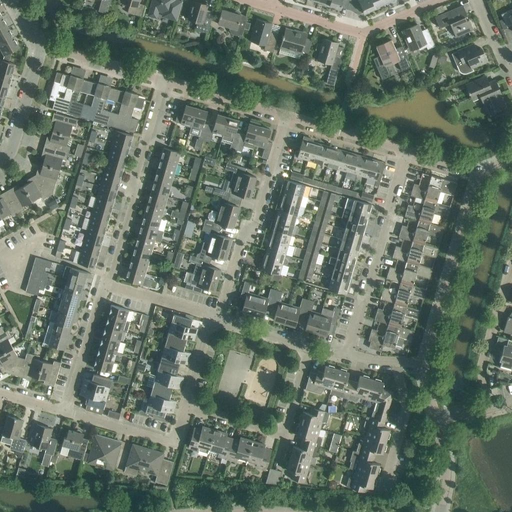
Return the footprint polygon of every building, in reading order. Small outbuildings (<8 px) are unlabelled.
[(101,0),(99,11),(107,13),(111,0),(101,0)] [(138,3),(139,0),(122,0),(122,3),(130,5),(127,12),(142,17),(145,5),(138,3)] [(152,0),(148,16),(158,19),(160,11),(164,12),(163,16),(176,20),(182,2),(175,0),(152,0)] [(347,9),(349,0),(331,0),(330,6),(330,5),(336,7),(335,8),(341,9),(342,4),(348,6),(347,9)] [(375,9),(371,0),(349,0),(347,9),(356,12),(363,9),(364,13),(369,11),(375,8),(375,9)] [(385,4),(383,0),(371,0),(375,9),(380,7),(379,6),(385,4)] [(207,33),(212,18),(204,16),(207,5),(194,1),(188,19),(198,22),(196,29),(207,33)] [(456,37),(473,29),(469,19),(466,20),(465,17),(467,15),(463,5),(435,17),(439,28),(450,23),(451,27),(456,37)] [(247,21),(240,19),(241,15),(222,9),(218,24),(230,27),(229,30),(231,34),(242,37),(247,21)] [(511,10),(501,14),(507,28),(511,25),(511,10)] [(0,31),(8,27),(2,17),(0,18),(0,31)] [(273,52),(278,34),(279,33),(278,33),(278,34),(270,32),(272,24),(257,19),(251,41),(266,45),(264,50),(273,52)] [(421,33),(418,24),(403,31),(411,50),(417,47),(418,49),(420,50),(427,47),(428,49),(435,46),(429,31),(423,33),(421,33)] [(0,44),(14,37),(8,27),(0,31),(0,44)] [(282,38),(283,38),(281,47),(301,52),(299,58),(306,60),(312,39),(306,38),(307,34),(300,32),(300,33),(286,30),(287,29),(286,29),(284,36),(283,36),(282,38)] [(19,47),(14,37),(0,44),(0,48),(4,56),(12,51),(19,47)] [(332,64),(330,69),(326,85),(334,87),(342,57),(335,55),(338,43),(334,42),(323,39),(322,44),(320,51),(317,60),(332,64)] [(376,47),(380,56),(373,59),(382,79),(392,75),(387,64),(397,60),(402,71),(411,67),(402,46),(396,49),(392,40),(376,47)] [(474,44),(458,51),(452,54),(459,72),(460,73),(463,75),(466,75),(469,75),(473,73),(471,68),(487,61),(482,48),(477,50),(474,44)] [(9,62),(12,51),(4,56),(3,60),(0,59),(0,71),(12,75),(15,64),(9,62)] [(0,83),(9,86),(12,75),(0,71),(0,83)] [(54,81),(49,99),(55,100),(53,109),(66,113),(77,76),(71,75),(71,76),(63,74),(60,83),(54,81)] [(87,93),(90,82),(83,79),(83,78),(77,76),(66,113),(80,117),(84,104),(76,102),(79,91),(87,93)] [(483,103),(489,101),(495,115),(508,109),(496,82),(489,84),(486,77),(467,85),(469,91),(468,92),(469,94),(470,93),(472,99),(480,95),(483,103)] [(94,121),(104,84),(98,83),(98,84),(90,82),(87,93),(95,95),(91,106),(84,104),(80,117),(94,121)] [(0,95),(6,97),(9,86),(0,83),(0,95)] [(114,101),(118,90),(110,87),(110,86),(104,84),(94,121),(107,125),(111,112),(104,110),(107,99),(114,101)] [(121,129),(132,92),(126,90),(125,92),(118,90),(114,101),(122,103),(119,114),(111,112),(107,125),(121,129)] [(138,94),(132,92),(121,129),(135,133),(139,120),(131,118),(134,107),(142,109),(145,97),(137,95),(138,94)] [(191,126),(197,108),(186,105),(183,117),(177,115),(175,122),(191,126)] [(207,111),(197,108),(191,126),(201,129),(198,139),(204,141),(209,124),(204,123),(207,111)] [(78,120),(54,113),(51,123),(55,124),(53,131),(70,136),(72,126),(76,127),(78,120)] [(223,136),(228,117),(218,114),(214,126),(209,124),(204,141),(210,142),(213,133),(223,136)] [(236,150),(241,134),(235,132),(239,120),(228,117),(223,136),(220,145),(236,150)] [(253,149),(255,145),(260,126),(261,124),(250,121),(246,135),(241,134),(236,150),(242,152),(244,146),(253,149)] [(267,141),(271,130),(260,126),(255,145),(264,148),(262,157),(268,159),(272,143),(267,141)] [(67,146),(70,136),(53,131),(51,137),(47,136),(44,146),(68,153),(70,147),(67,146)] [(116,131),(113,142),(130,147),(133,135),(116,131)] [(307,160),(313,142),(310,141),(311,138),(304,136),(299,152),(296,151),(294,156),(307,160)] [(126,158),(130,147),(113,142),(110,153),(126,158)] [(317,163),(323,145),(313,142),(307,160),(317,163)] [(327,166),(333,147),(323,145),(317,163),(327,166)] [(68,153),(44,146),(41,157),(45,158),(43,164),(60,169),(63,159),(66,160),(68,153)] [(337,169),(342,150),(333,147),(327,166),(337,169)] [(181,152),(167,149),(164,148),(161,159),(177,163),(181,152)] [(347,172),(352,153),(342,150),(337,169),(347,172)] [(123,169),(126,158),(110,153),(107,164),(123,169)] [(355,180),(357,175),(362,156),(352,153),(347,172),(352,173),(351,179),(355,180)] [(216,159),(205,156),(203,162),(214,165),(216,159)] [(367,177),(372,159),(362,156),(357,175),(367,177)] [(196,157),(194,163),(192,168),(198,170),(201,158),(196,157)] [(174,174),(177,163),(161,159),(158,170),(174,174)] [(378,186),(385,164),(382,163),(382,162),(372,159),(367,177),(376,180),(374,185),(378,186)] [(244,174),(246,168),(227,163),(225,169),(234,171),(231,181),(235,182),(253,188),(256,177),(244,174)] [(60,169),(43,164),(41,171),(38,170),(36,174),(37,175),(53,194),(60,169)] [(120,180),(123,169),(107,164),(104,175),(120,180)] [(195,181),(198,170),(192,168),(189,180),(195,181)] [(171,185),(174,174),(158,170),(154,181),(171,185)] [(303,175),(292,172),(290,178),(302,181),(303,177),(303,175)] [(53,194),(37,175),(28,179),(30,182),(23,186),(32,201),(41,196),(43,199),(53,194)] [(117,191),(120,180),(104,175),(100,186),(117,191)] [(431,176),(427,190),(424,191),(420,190),(419,187),(413,186),(411,193),(413,196),(425,199),(437,203),(440,192),(454,196),(457,183),(431,176)] [(303,195),(305,185),(287,180),(286,183),(283,183),(281,189),(303,195)] [(168,196),(171,185),(154,181),(151,192),(168,196)] [(250,198),(253,188),(235,182),(232,193),(250,198)] [(16,186),(6,191),(18,213),(25,209),(23,206),(32,201),(23,186),(18,189),(16,186)] [(114,202),(117,191),(100,186),(97,197),(114,202)] [(214,188),(213,193),(222,196),(223,196),(229,198),(231,192),(215,187),(214,188)] [(303,195),(281,189),(279,196),(282,197),(281,200),(300,205),(303,195)] [(0,215),(1,218),(11,213),(13,216),(18,213),(6,191),(0,194),(0,215)] [(164,208),(168,196),(151,192),(148,203),(164,208)] [(362,192),(362,194),(360,198),(372,202),(374,195),(362,192)] [(339,198),(340,195),(331,193),(330,198),(328,203),(332,204),(334,199),(339,201),(339,198)] [(228,203),(229,198),(223,196),(222,196),(218,212),(236,217),(239,206),(228,203)] [(110,213),(114,202),(97,197),(94,208),(110,213)] [(372,205),(371,204),(354,199),(351,210),(369,215),(372,205)] [(434,212),(448,216),(451,207),(437,203),(425,199),(421,210),(418,212),(414,211),(413,208),(407,206),(405,214),(407,217),(418,220),(431,224),(431,223),(434,212)] [(55,200),(50,203),(54,210),(59,207),(55,200)] [(300,205),(281,200),(280,203),(277,202),(275,209),(278,210),(297,215),(300,205)] [(161,219),(164,208),(148,203),(145,214),(161,219)] [(107,224),(110,213),(94,208),(91,219),(107,224)] [(278,210),(275,220),(294,225),(296,225),(298,225),(299,224),(300,222),(299,220),(298,219),(296,218),(297,215),(278,210)] [(367,225),(369,215),(351,210),(348,220),(367,225)] [(233,228),(236,217),(218,212),(215,222),(205,219),(204,225),(213,227),(220,229),(221,224),(233,228)] [(158,230),(161,219),(145,214),(142,225),(158,230)] [(104,235),(107,224),(91,219),(87,230),(104,235)] [(294,225),(275,220),(275,223),(272,222),(270,229),(273,230),(291,235),(294,225)] [(364,235),(367,225),(348,220),(345,229),(364,235)] [(428,233),(442,237),(445,227),(431,223),(431,224),(418,220),(415,231),(412,233),(408,232),(407,229),(401,227),(399,235),(401,238),(412,241),(425,244),(428,233)] [(155,241),(158,230),(142,225),(138,236),(155,241)] [(218,235),(220,229),(213,227),(204,225),(202,230),(212,233),(209,243),(229,249),(233,239),(218,235)] [(361,244),(364,235),(345,229),(342,239),(361,244)] [(101,246),(104,235),(87,230),(84,241),(101,246)] [(291,235),(273,230),(270,239),(288,245),(291,235)] [(152,252),(155,241),(138,236),(135,247),(152,252)] [(288,245),(270,239),(267,249),(285,255),(288,245)] [(358,254),(361,244),(342,239),(340,249),(358,254)] [(98,257),(101,246),(84,241),(81,252),(98,257)] [(422,254),(436,258),(438,248),(425,244),(412,241),(409,252),(406,254),(402,252),(401,249),(395,248),(393,255),(395,258),(406,262),(406,261),(419,265),(422,254)] [(226,260),(229,249),(209,243),(204,242),(201,252),(197,254),(196,257),(204,259),(210,261),(212,256),(226,260)] [(148,263),(152,252),(135,247),(132,258),(148,263)] [(285,255),(267,249),(264,259),(282,265),(284,265),(286,265),(288,263),(288,261),(288,259),(286,258),(285,257),(285,255)] [(355,264),(358,254),(340,249),(337,259),(355,264)] [(94,268),(98,257),(81,252),(78,263),(94,268)] [(209,266),(210,261),(204,259),(196,257),(194,256),(193,262),(202,265),(199,275),(218,280),(221,270),(209,266)] [(46,266),(48,261),(36,257),(34,263),(46,266)] [(355,264),(337,259),(330,257),(329,263),(335,265),(334,269),(352,274),(355,264)] [(145,274),(148,263),(132,258),(129,269),(145,274)] [(282,265),(264,259),(261,269),(280,274),(282,265)] [(416,275),(430,279),(432,269),(419,265),(406,261),(406,262),(403,273),(400,274),(396,273),(395,270),(389,269),(387,276),(389,279),(400,282),(413,286),(413,285),(416,275)] [(44,272),(46,266),(34,263),(32,269),(44,272)] [(91,274),(91,273),(66,266),(63,277),(68,279),(84,283),(86,277),(89,278),(90,274),(91,274)] [(43,278),(44,272),(32,269),(31,274),(43,278)] [(145,274),(129,269),(125,280),(142,285),(145,274)] [(350,284),(352,274),(334,269),(331,278),(350,284)] [(41,284),(41,283),(43,278),(31,274),(29,280),(41,284)] [(215,291),(218,280),(199,275),(196,285),(187,282),(185,288),(201,293),(203,287),(215,291)] [(347,294),(350,284),(331,278),(328,288),(347,294)] [(82,290),(84,283),(68,279),(65,290),(84,295),(85,291),(82,290)] [(39,289),(41,284),(29,280),(27,286),(39,289)] [(253,314),(258,295),(248,293),(251,283),(245,281),(240,297),(246,299),(242,311),(253,314)] [(410,295),(424,299),(426,289),(413,285),(413,286),(400,282),(397,293),(394,295),(390,294),(388,291),(383,289),(381,297),(383,300),(394,303),(406,306),(407,306),(410,295)] [(38,295),(39,289),(27,286),(26,292),(38,295)] [(267,305),(272,307),(277,290),(271,289),(268,298),(258,295),(253,314),(263,317),(267,305)] [(83,300),(84,295),(65,290),(62,301),(77,305),(79,299),(83,300)] [(284,323),(290,305),(280,302),(283,292),(277,290),(272,307),(277,308),(274,320),(284,323)] [(298,314),(304,316),(308,300),(302,298),(300,307),(290,305),(284,323),(295,326),(298,314)] [(316,332),(321,314),(312,311),(314,301),(308,300),(304,316),(309,317),(305,329),(316,332)] [(75,312),(77,305),(62,301),(58,312),(78,317),(79,313),(75,312)] [(404,316),(417,320),(420,310),(407,306),(406,306),(394,303),(391,314),(388,316),(384,315),(382,312),(377,310),(375,318),(377,321),(388,324),(400,327),(404,316)] [(129,310),(112,305),(109,315),(126,320),(129,310)] [(340,309),(334,307),(333,310),(323,307),(321,314),(316,332),(327,335),(330,324),(335,325),(340,309)] [(76,322),(78,317),(58,312),(55,322),(71,327),(73,321),(76,322)] [(146,326),(149,316),(142,314),(139,324),(141,325),(146,326)] [(174,314),(170,327),(196,334),(198,329),(190,326),(192,320),(174,314)] [(126,320),(109,315),(106,326),(123,331),(127,332),(130,322),(126,320)] [(69,333),(71,327),(55,322),(50,321),(47,332),(71,339),(73,334),(69,333)] [(401,346),(404,338),(411,341),(414,331),(400,327),(388,324),(385,335),(382,336),(378,335),(376,332),(371,331),(368,341),(371,341),(369,348),(381,351),(383,345),(394,348),(395,344),(401,346)] [(123,331),(106,326),(103,336),(120,341),(123,331)] [(194,340),(196,334),(170,327),(167,339),(185,344),(187,338),(194,340)] [(8,330),(5,332),(0,335),(0,354),(13,348),(8,339),(11,337),(8,330)] [(70,344),(71,339),(47,332),(43,343),(64,349),(66,343),(70,344)] [(120,341),(103,336),(100,347),(117,352),(120,341)] [(183,351),(185,344),(167,339),(163,351),(189,358),(191,353),(183,351)] [(511,340),(508,339),(506,345),(504,344),(499,360),(502,361),(500,367),(511,370),(511,369),(511,340)] [(117,352),(100,347),(97,357),(114,362),(117,352)] [(20,376),(25,359),(18,357),(13,348),(0,354),(0,360),(1,362),(0,362),(0,367),(3,373),(5,372),(20,376)] [(187,364),(189,358),(163,351),(160,363),(178,368),(180,362),(187,364)] [(38,378),(43,361),(33,358),(34,355),(27,353),(25,359),(20,376),(31,379),(32,376),(38,378)] [(114,362),(97,357),(94,368),(111,372),(114,362)] [(54,386),(61,362),(54,360),(53,364),(43,361),(38,378),(45,380),(44,383),(54,386)] [(139,363),(138,369),(145,371),(146,365),(139,363)] [(176,375),(178,368),(160,363),(156,375),(182,383),(184,377),(176,375)] [(331,389),(337,369),(325,365),(322,377),(316,376),(317,374),(310,372),(305,389),(307,390),(308,389),(321,393),(325,387),(331,389)] [(349,372),(337,369),(331,389),(338,391),(338,396),(347,399),(351,386),(346,384),(349,372)] [(112,379),(94,374),(92,381),(84,379),(82,386),(108,394),(112,379)] [(118,381),(129,384),(131,378),(119,375),(118,381)] [(180,388),(182,383),(156,375),(153,387),(171,393),(173,386),(180,388)] [(366,399),(372,379),(360,375),(357,387),(351,386),(347,399),(356,401),(359,397),(366,399)] [(384,382),(372,379),(366,399),(380,403),(377,412),(373,411),(371,418),(379,421),(385,422),(392,397),(390,396),(391,393),(381,390),(384,382)] [(108,394),(82,386),(80,394),(87,396),(85,403),(87,403),(85,410),(102,414),(108,394)] [(169,399),(171,393),(153,387),(149,399),(175,407),(177,401),(169,399)] [(173,413),(175,407),(149,399),(146,410),(142,409),(139,411),(138,413),(149,416),(150,413),(154,414),(153,417),(168,422),(171,412),(173,413)] [(303,411),(302,414),(301,414),(299,419),(301,420),(300,423),(320,429),(322,422),(327,422),(330,412),(317,409),(315,415),(303,411)] [(119,419),(121,413),(109,410),(107,416),(119,419)] [(10,449),(23,452),(26,440),(19,438),(20,433),(19,433),(22,420),(8,416),(3,434),(13,437),(10,449)] [(378,426),(379,421),(371,418),(367,416),(364,426),(368,429),(366,436),(386,441),(390,429),(378,426)] [(320,429),(300,423),(299,426),(297,426),(296,431),(297,432),(296,435),(308,438),(307,444),(320,447),(322,438),(318,436),(320,429)] [(52,429),(37,424),(31,444),(46,449),(45,453),(53,455),(57,440),(50,438),(52,429)] [(208,453),(215,430),(203,426),(202,430),(195,428),(189,447),(208,453)] [(66,437),(64,437),(62,445),(69,447),(67,455),(83,460),(89,439),(83,438),(84,434),(69,429),(66,437)] [(227,433),(215,430),(208,453),(222,457),(221,462),(226,463),(227,458),(233,439),(226,437),(227,433)] [(334,433),(329,450),(337,452),(342,435),(334,433)] [(383,453),(386,441),(366,436),(364,442),(359,442),(356,451),(369,455),(371,450),(383,453)] [(120,444),(95,437),(88,462),(95,464),(97,457),(108,460),(106,467),(113,469),(120,444)] [(247,459),(253,441),(241,437),(240,441),(233,439),(227,458),(236,461),(237,456),(247,459)] [(265,444),(253,441),(247,459),(258,462),(256,467),(265,470),(271,450),(264,448),(265,444)] [(164,453),(133,444),(125,472),(136,475),(137,469),(158,475),(156,481),(167,484),(173,462),(162,459),(164,453)] [(317,457),(320,447),(307,444),(305,449),(293,446),(292,449),(291,448),(289,454),(291,454),(290,458),(310,463),(312,457),(317,457)] [(369,455),(356,451),(353,451),(350,461),(351,461),(349,468),(356,470),(376,476),(380,464),(368,461),(369,455)] [(310,463),(290,458),(289,461),(287,461),(286,466),(287,466),(286,469),(293,471),(291,478),(305,482),(310,463)] [(18,466),(16,474),(23,476),(26,468),(18,466)] [(270,468),(266,483),(278,484),(282,471),(270,468)] [(373,488),(376,476),(356,470),(354,477),(349,477),(346,486),(359,490),(361,484),(373,488)]
